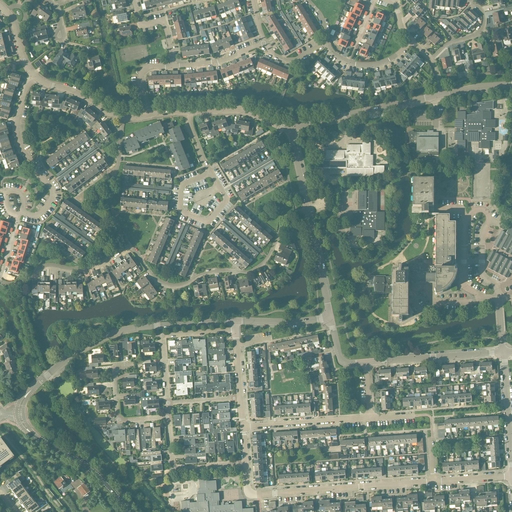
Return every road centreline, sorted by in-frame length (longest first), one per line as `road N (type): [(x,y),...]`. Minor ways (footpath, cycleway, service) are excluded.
road 1 (residential): [(307,210),(279,221),(258,267),(180,285),(160,283),(124,244)]
road 2 (tertiary): [(30,390),(108,334),(234,321)]
road 3 (residential): [(249,492),(433,482)]
road 4 (residential): [(35,77),(17,140),(52,192),(38,214),(20,212)]
road 5 (tertiary): [(291,132),(440,95)]
road 6 (residential): [(235,330),(162,335),(167,403)]
road 7 (tertiary): [(366,362),(502,352)]
road 8 (residential): [(0,282),(17,283),(48,264),(100,263),(124,244)]
road 9 (residential): [(210,172),(182,184),(181,211),(207,222),(227,199),(219,187)]
road 10 (residential): [(124,244),(109,190),(122,117)]
road 11 (residential): [(370,417),(243,426)]
road 12 (residential): [(168,417),(174,468),(245,465)]
road 13 (tertiary): [(128,511),(95,474),(34,435)]
road 14 (residential): [(498,298),(482,271),(488,215),(476,209),(466,219)]
